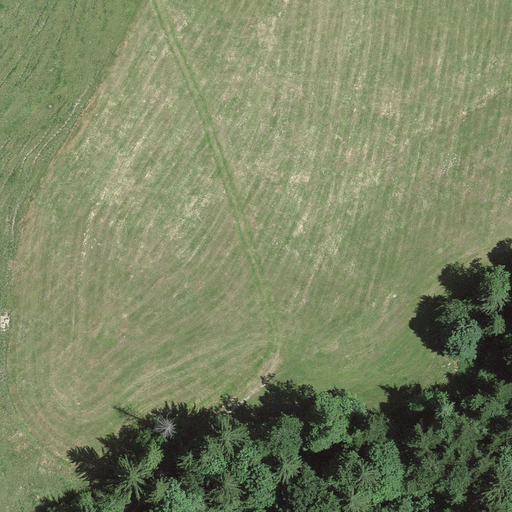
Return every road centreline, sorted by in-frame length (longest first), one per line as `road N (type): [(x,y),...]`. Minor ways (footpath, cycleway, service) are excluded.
road 1 (track): [(260,385),(272,347),(270,314),(230,173),(156,0)]
road 2 (track): [(260,385),(125,511)]
